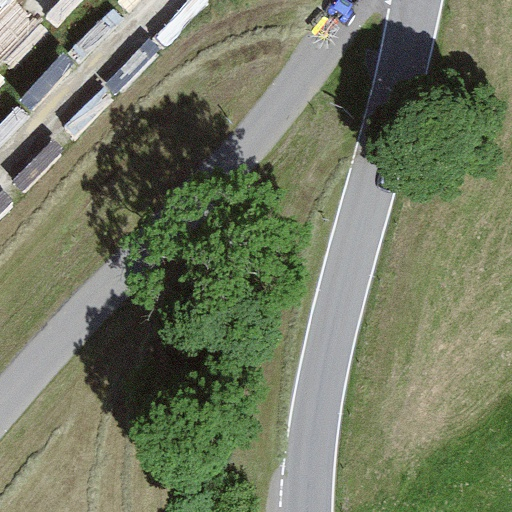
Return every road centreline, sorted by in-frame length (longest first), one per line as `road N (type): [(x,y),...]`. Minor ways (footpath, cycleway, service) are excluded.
road 1 (unclassified): [(351,0),(240,162),(109,282),(0,412)]
road 2 (tertiary): [(307,511),(315,429),(415,0)]
